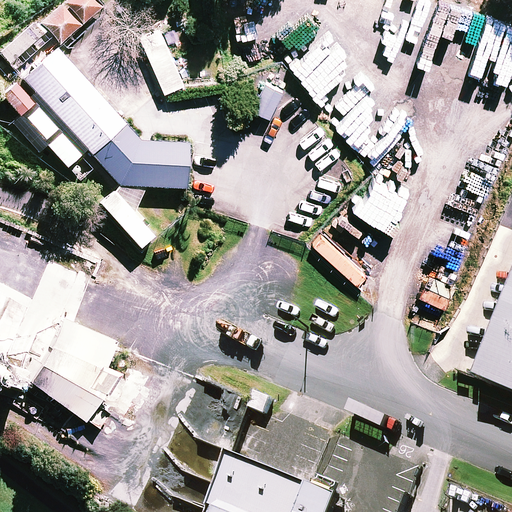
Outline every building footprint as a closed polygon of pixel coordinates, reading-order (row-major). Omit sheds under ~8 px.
[(98,0),(61,0),(39,22),(64,49),(107,9),(98,0)] [(182,83),(161,33),(142,41),(163,91),(182,83)] [(44,48),(14,79),(115,177),(179,181),(180,142),(137,137),(44,48)] [(80,156),(31,103),(9,79),(0,87),(0,95),(17,115),(9,122),(38,153),(45,145),(66,168),(80,156)] [(283,87),(266,79),(252,109),(269,117),(283,87)] [(113,188),(98,200),(137,248),(152,236),(113,188)] [(10,229),(0,225),(0,238),(5,240),(10,229)] [(453,287),(426,276),(416,299),(443,310),(453,287)] [(511,296),(482,377),(511,387),(511,296)] [(28,384),(85,421),(95,428),(107,410),(97,403),(115,375),(105,368),(116,351),(69,320),(66,325),(54,344),(40,364),(28,384)] [(272,400),(256,393),(250,408),(266,414),(272,400)] [(306,511),(320,477),(234,445),(209,511),(306,511)] [(348,488),(320,477),(306,511),(341,511),(339,511),(348,488)]
